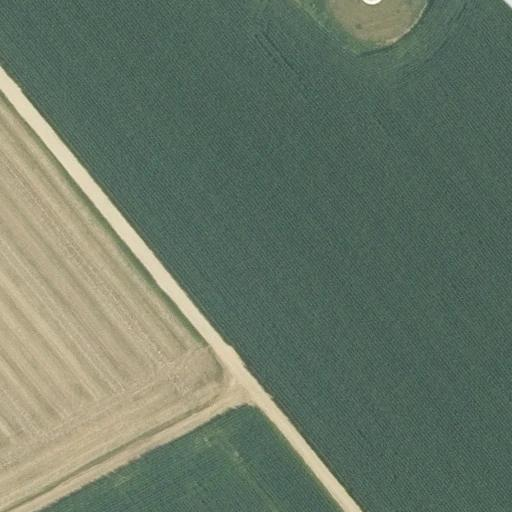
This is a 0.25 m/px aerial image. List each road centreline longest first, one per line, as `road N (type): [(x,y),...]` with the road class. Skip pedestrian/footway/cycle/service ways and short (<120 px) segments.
road 1 (track): [(0,72),(360,511)]
road 2 (track): [(268,397),(58,511)]
